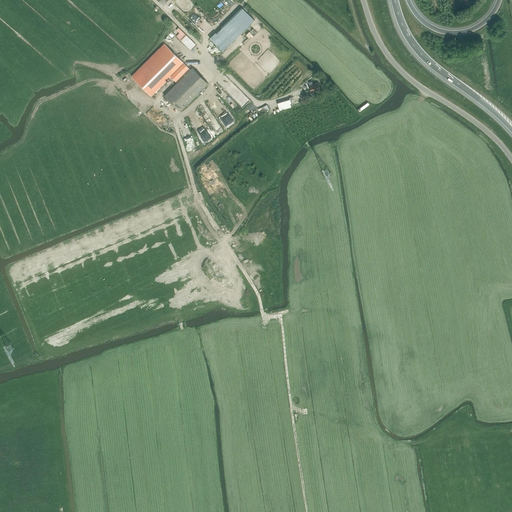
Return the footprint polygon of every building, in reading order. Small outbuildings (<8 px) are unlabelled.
[(232,16),(227,21),(209,38),(222,52),(240,35),(245,30),(232,16)] [(186,35),(178,27),(176,30),(179,33),(176,36),(180,40),(190,50),(196,44),(186,35)] [(190,70),(165,44),(132,77),(150,96),(170,76),(177,83),(164,96),(180,112),(208,84),(192,67),(190,70)] [(319,90),(317,83),(312,84),(312,82),(308,83),(309,85),(311,93),(311,92),(312,96),(316,95),(315,91),(319,90)] [(209,98),(217,111),(225,105),(217,93),(209,98)] [(289,98),(290,100),(277,104),(279,111),(291,107),(290,104),(291,103),(302,100),(302,99),(305,98),(304,94),(301,95),(289,98)] [(262,107),(258,110),(260,113),(263,111),(264,112),(269,109),(267,105),(262,107)] [(201,109),(208,120),(212,118),(205,106),(201,109)] [(212,127),(219,122),(216,118),(209,123),(212,127)] [(204,128),(206,131),(202,133),(206,139),(211,135),(206,127),(204,128)]
